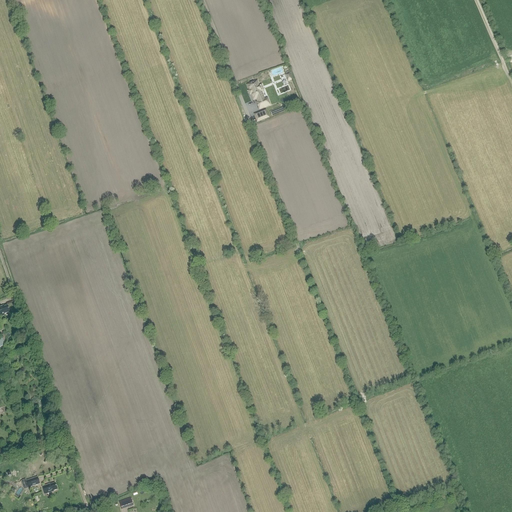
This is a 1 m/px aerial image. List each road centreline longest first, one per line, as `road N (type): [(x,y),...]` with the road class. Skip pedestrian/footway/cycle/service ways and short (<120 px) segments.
road 1 (track): [(247,112),(399,510)]
road 2 (track): [(100,511),(86,502),(0,246)]
road 3 (track): [(247,112),(203,0)]
